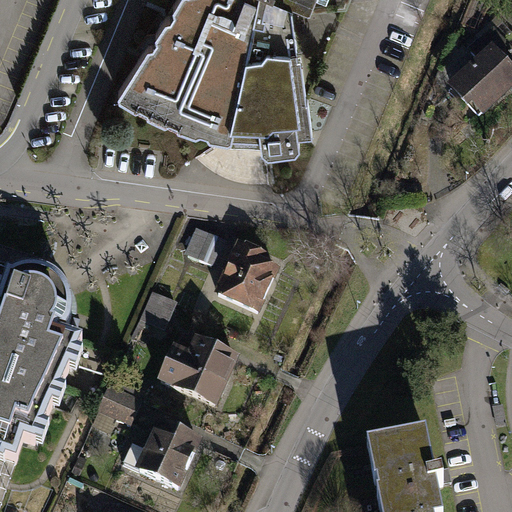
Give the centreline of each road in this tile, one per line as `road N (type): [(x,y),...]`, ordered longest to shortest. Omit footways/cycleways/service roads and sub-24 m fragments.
road 1 (residential): [(0,173),(296,218)]
road 2 (residential): [(423,270),(332,402),(279,511)]
road 3 (unclassified): [(0,161),(21,135),(77,0)]
road 4 (residential): [(511,172),(423,270)]
